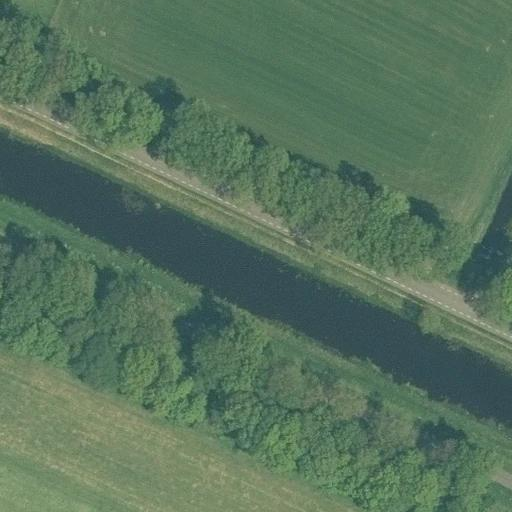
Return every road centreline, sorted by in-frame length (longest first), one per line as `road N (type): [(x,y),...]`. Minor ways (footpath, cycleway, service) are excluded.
road 1 (unclassified): [(511,484),(0,242)]
road 2 (tertiary): [(511,331),(0,90)]
